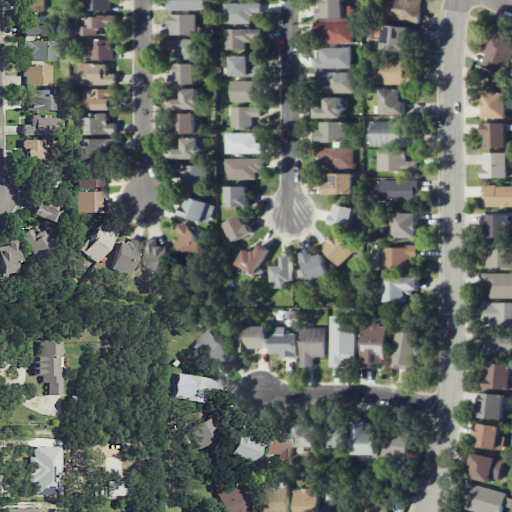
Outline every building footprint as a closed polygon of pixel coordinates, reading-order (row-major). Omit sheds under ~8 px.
[(21,11),(44,10),(43,0),(24,0),(24,1),(21,1),(21,11)] [(316,18),(343,17),(342,0),(323,0),(324,8),(316,8),(316,18)] [(420,0),(392,0),(392,18),(420,19),(420,0)] [(224,23),(251,24),(251,12),(260,13),(261,3),(224,3),(224,23)] [(195,14),(169,14),(170,35),(196,35),(195,14)] [(29,24),(21,24),(22,36),(48,35),(47,15),(29,16),(29,24)] [(115,25),(114,15),(87,16),(87,35),(96,35),(96,28),(106,28),(106,25),(115,25)] [(352,43),(351,23),(317,23),(317,34),(323,34),(323,44),(352,43)] [(408,52),(409,26),(383,25),(383,51),(408,52)] [(225,49),(244,49),(244,41),(262,40),(261,28),(224,29),(225,49)] [(511,38),(487,32),(481,53),(488,55),(486,63),(508,69),(511,54),(511,38)] [(114,59),(113,39),(91,40),(92,60),(114,59)] [(178,60),(205,60),(204,39),(168,39),(168,52),(178,52),(178,60)] [(56,40),(21,41),(22,54),(29,54),(29,61),(57,60),(56,40)] [(350,68),(350,47),(320,48),(320,58),(314,58),(314,68),(350,68)] [(249,56),(231,56),(230,75),(261,76),(261,65),(249,65),(249,56)] [(415,83),(414,59),(372,60),(373,83),(415,83)] [(115,85),(116,73),(108,73),(108,64),(79,63),(79,85),(115,85)] [(51,64),(25,65),(25,85),(52,85),(51,64)] [(195,64),(176,64),(176,84),(195,84),(195,64)] [(317,73),(317,92),(353,91),(353,72),(317,73)] [(232,102),(255,101),(255,91),(262,91),(261,81),(231,81),(232,102)] [(198,109),(198,89),(182,88),(181,99),(173,99),(172,109),(198,109)] [(53,95),(43,95),(43,89),(26,89),(26,110),(54,110),(53,95)] [(112,109),(111,98),(116,98),(115,89),(97,89),(97,95),(84,95),(84,110),(112,109)] [(402,89),(381,89),(381,114),(402,114),(402,89)] [(484,118),(507,118),(507,93),(483,93),(484,118)] [(341,97),(325,97),(325,108),(314,108),(315,118),(343,118),(343,108),(342,108),(341,97)] [(231,107),(232,127),(253,127),(253,116),(261,116),(261,106),(231,107)] [(79,118),(79,135),(116,134),(116,123),(109,123),(108,113),(99,113),(99,118),(79,118)] [(195,113),(176,114),(177,134),(195,134),(195,113)] [(30,124),(22,124),(22,135),(59,134),(58,115),(30,116),(30,124)] [(404,121),(371,121),(371,134),(366,134),(367,146),(414,145),(414,133),(405,133),(404,121)] [(345,122),(323,122),(323,131),(316,131),(316,142),(345,142),(345,122)] [(507,123),(484,122),(484,148),(507,148),(507,123)] [(226,153),(263,153),(262,143),(256,143),(256,133),(225,133),(226,153)] [(172,148),(172,158),(202,159),(202,137),(182,137),(182,149),(172,148)] [(116,140),(78,138),(77,158),(115,159),(116,140)] [(43,139),(23,140),(23,159),(44,159),(43,139)] [(352,147),(320,148),(320,157),(325,157),(325,169),(352,168),(352,147)] [(378,150),(378,171),(416,171),(416,161),(406,161),(406,151),(378,150)] [(485,178),(509,178),(508,152),(485,152),(485,178)] [(263,158),(226,159),(226,179),(256,179),(256,169),(263,169),(263,158)] [(181,186),(206,185),(206,165),(181,165),(181,186)] [(62,167),(43,166),(42,187),(61,187),(62,167)] [(77,186),(104,187),(104,167),(78,166),(77,186)] [(324,182),(325,195),(358,194),(357,174),(331,174),(331,182),(324,182)] [(379,201),(419,201),(418,180),(378,180),(379,201)] [(511,205),(511,185),(482,186),(483,207),(511,205)] [(227,207),(249,207),(249,186),(227,187),(227,207)] [(102,191),(76,192),(76,212),(103,211),(102,191)] [(181,215),(208,225),(215,205),(188,195),(181,215)] [(56,223),(60,213),(37,203),(32,213),(56,223)] [(356,208),(335,203),(330,223),(350,229),(356,208)] [(417,213),(395,213),(395,238),(417,238),(417,213)] [(509,237),(508,213),(484,214),(484,238),(509,237)] [(224,223),(231,242),(251,234),(244,216),(224,223)] [(180,235),(173,241),(189,262),(205,250),(185,223),(176,230),(180,235)] [(117,231),(108,226),(105,230),(95,225),(80,251),(99,262),(117,231)] [(34,234),(31,228),(22,233),(35,258),(54,249),(44,229),(34,234)] [(354,253),(336,233),(321,247),(339,267),(354,253)] [(119,241),(111,268),(130,274),(140,241),(130,238),(128,244),(119,241)] [(0,245),(0,265),(2,274),(17,271),(15,262),(20,261),(16,239),(8,240),(9,244),(0,245)] [(157,239),(146,239),(147,274),(168,273),(166,246),(157,246),(157,239)] [(487,267),(511,267),(511,243),(488,243),(487,267)] [(237,265),(256,274),(268,249),(258,244),(254,253),(244,249),(237,265)] [(418,247),(382,247),(383,270),(412,269),(412,257),(418,257),(418,247)] [(315,256),(313,250),(302,253),(310,281),(329,276),(323,253),(315,256)] [(293,281),(292,255),(282,255),(282,266),(272,266),(273,288),(286,288),(285,282),(293,281)] [(511,298),(511,273),(483,273),(483,286),(491,286),(491,298),(511,298)] [(419,277),(386,277),(386,302),(408,302),(407,293),(419,293),(419,277)] [(511,302),(485,303),(485,326),(511,325),(511,302)] [(330,367),(343,367),(343,359),(355,359),(356,323),(341,323),(341,316),(331,316),(330,367)] [(386,327),(380,327),(380,321),(363,320),(362,365),(386,366),(386,327)] [(268,326),(240,326),(240,351),(257,352),(257,348),(267,348),(268,326)] [(286,327),(272,326),(271,355),(296,356),(297,333),(286,333),(286,327)] [(412,370),(418,330),(397,327),(391,367),(412,370)] [(326,328),(301,328),(301,366),(313,366),(313,357),(326,357),(326,328)] [(217,371),(234,354),(207,330),(191,347),(217,371)] [(488,354),(511,353),(511,333),(488,334),(488,354)] [(61,394),(61,366),(58,366),(58,356),(62,356),(62,342),(39,341),(39,354),(34,354),(33,375),(40,376),(40,382),(47,383),(47,394),(61,394)] [(487,388),(510,389),(511,364),(488,363),(487,388)] [(218,378),(176,374),(173,399),(205,402),(205,393),(217,394),(218,378)] [(479,418),(503,419),(504,394),(480,393),(479,418)] [(221,438),(213,417),(191,425),(199,446),(221,438)] [(377,455),(377,433),(366,433),(366,421),(353,421),(353,455),(377,455)] [(506,436),(499,435),(500,426),(478,423),(475,445),(504,450),(506,436)] [(294,447),(318,447),(318,424),(294,424),(294,447)] [(324,447),(345,447),(346,424),(325,424),(324,447)] [(252,462),(259,439),(235,432),(228,455),(252,462)] [(386,457),(408,458),(408,435),(387,434),(386,457)] [(290,435),(265,436),(266,455),(277,454),(277,459),(290,459),(290,435)] [(60,494),(60,446),(32,447),(32,457),(29,457),(29,495),(60,494)] [(469,478),(491,483),(492,478),(500,480),(504,460),(475,453),(469,478)] [(104,495),(125,495),(125,481),(104,481),(104,495)] [(217,491),(223,511),(249,511),(240,484),(217,491)] [(511,494),(472,485),(467,510),(475,511),(502,511),(503,507),(511,509),(511,508),(511,494)] [(287,511),(287,487),(259,488),(259,511),(287,511)] [(316,511),(318,489),(294,488),(292,511),(316,511)] [(387,511),(390,502),(371,498),(367,511),(387,511)] [(348,511),(350,501),(323,499),(322,511),(348,511)]
